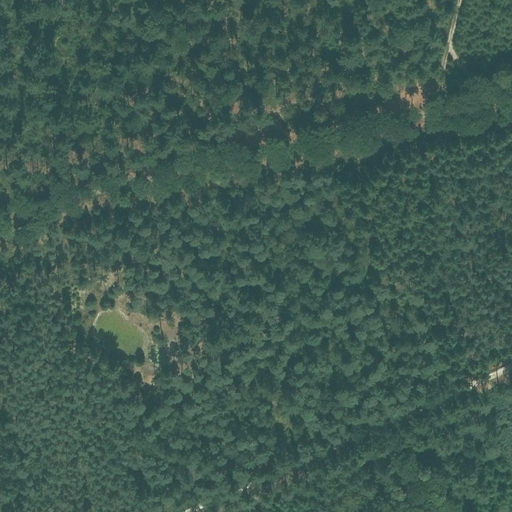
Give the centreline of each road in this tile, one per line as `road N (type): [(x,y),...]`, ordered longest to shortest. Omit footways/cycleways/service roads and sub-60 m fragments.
road 1 (track): [(0,207),(511,88)]
road 2 (track): [(192,511),(511,368)]
